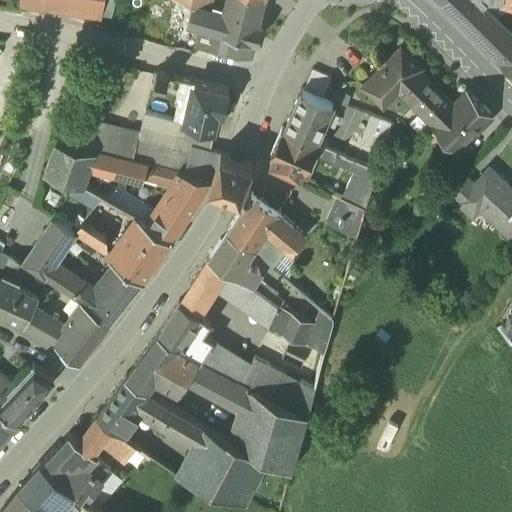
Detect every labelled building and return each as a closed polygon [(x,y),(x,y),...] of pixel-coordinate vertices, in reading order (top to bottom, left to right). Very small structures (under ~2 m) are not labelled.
[(79,0),(21,0),(22,3),(78,11),(79,0)] [(101,0),(79,0),(78,11),(99,15),(101,0)] [(208,4),(194,0),(187,23),(198,26),(199,22),(202,22),(208,4)] [(262,0),(217,0),(216,7),(227,10),(258,19),(262,0)] [(511,35),(482,6),(486,1),(500,3),(500,0),(441,0),(511,68),(511,35)] [(216,7),(208,4),(202,22),(202,23),(221,29),(222,28),(227,10),(216,7)] [(258,19),(227,10),(222,28),(256,39),(261,20),(258,19)] [(256,39),(222,28),(221,29),(202,23),(195,43),(232,54),(252,54),(256,39)] [(453,102),(418,68),(421,64),(402,45),(363,85),(383,104),(399,87),(434,122),(432,124),(456,148),(474,128),(477,130),(493,114),(467,88),(453,102)] [(331,75),(312,68),(305,87),(324,94),(331,75)] [(168,73),(156,70),(153,81),(162,84),(165,85),(168,73)] [(194,79),(174,74),(170,91),(190,95),(194,79)] [(228,87),(194,79),(190,95),(186,115),(185,119),(210,125),(214,127),(218,109),(223,110),(224,104),(228,103),(230,96),(227,93),(228,87)] [(301,86),(284,125),(315,139),(318,132),(324,119),(329,108),(333,99),(305,87),(301,86)] [(182,114),(182,108),(147,100),(145,109),(185,119),(186,115),(182,114)] [(338,112),(329,108),(324,119),(334,123),(338,112)] [(181,168),(193,171),(203,145),(210,125),(185,119),(145,109),(140,128),(137,140),(151,143),(147,159),(181,168)] [(391,118),(371,111),(363,135),(384,142),(391,118)] [(140,128),(90,116),(81,142),(94,146),(132,155),(137,140),(140,128)] [(284,125),(282,124),(271,150),(274,151),(304,164),(311,167),(319,151),(322,142),(315,139),(284,125)] [(327,135),(318,132),(315,139),(322,142),(324,143),(327,135)] [(81,142),(56,136),(44,167),(77,179),(82,181),(82,179),(88,164),(94,146),(81,142)] [(151,143),(137,140),(132,155),(147,159),(151,143)] [(324,143),(322,142),(319,151),(333,158),(337,149),(324,143)] [(210,175),(211,175),(219,151),(203,145),(193,171),(210,175)] [(132,155),(94,146),(88,164),(142,177),(144,172),(147,159),(132,155)] [(236,155),(220,149),(219,151),(211,175),(208,182),(224,188),(239,194),(240,198),(244,201),(251,191),(244,186),(251,161),(236,155)] [(352,156),(337,149),(333,158),(348,164),(352,156)] [(304,164),(274,151),(270,161),(299,174),(304,164)] [(376,167),(352,156),(348,164),(354,167),(342,193),(365,204),(376,167)] [(181,168),(147,159),(144,172),(174,180),(181,168)] [(443,192),(446,189),(459,176),(446,164),(431,180),(443,192)] [(511,232),(511,187),(489,167),(474,183),(458,200),(472,213),(479,206),(510,235),(511,232)] [(193,171),(181,168),(174,180),(150,217),(149,218),(172,234),(210,175),(193,171)] [(459,176),(446,189),(458,200),(474,183),(462,172),(459,176)] [(103,191),(82,179),(82,181),(77,179),(70,189),(93,204),(103,191)] [(244,201),(226,227),(253,244),(274,266),(289,247),(303,232),(294,222),(283,213),(251,191),(244,201)] [(357,231),(365,204),(342,193),(337,191),(326,216),(357,231)] [(83,276),(55,258),(75,229),(73,228),(41,206),(9,252),(21,258),(61,285),(75,295),(82,299),(96,282),(83,276)] [(117,229),(89,208),(83,217),(110,237),(117,229)] [(150,217),(138,211),(109,251),(116,256),(125,262),(143,275),(172,234),(149,218),(150,217)] [(80,218),(73,228),(75,229),(83,219),(80,218)] [(106,235),(83,219),(75,229),(104,249),(106,246),(106,235)] [(9,229),(0,224),(0,239),(2,241),(3,241),(9,229)] [(226,227),(208,254),(229,267),(251,283),(259,272),(259,270),(258,268),(257,266),(257,265),(255,264),(255,265),(247,260),(249,256),(246,254),(253,244),(226,227)] [(0,266),(2,267),(9,252),(0,247),(0,266)] [(208,254),(179,299),(199,312),(213,290),(229,267),(208,254)] [(116,256),(108,266),(117,273),(125,262),(116,256)] [(117,273),(108,266),(96,282),(82,299),(107,319),(143,275),(125,262),(117,273)] [(277,301),(251,283),(229,267),(213,290),(254,318),(268,323),(277,301)] [(38,294),(0,275),(0,310),(23,321),(32,305),(38,294)] [(75,295),(61,285),(56,292),(58,296),(69,304),(70,302),(75,295)] [(75,295),(70,302),(77,307),(82,299),(75,295)] [(64,324),(54,339),(60,344),(78,357),(108,319),(82,299),(77,307),(64,324)] [(179,299),(158,330),(179,342),(191,323),(199,312),(179,299)] [(311,317),(277,301),(268,323),(301,338),(309,321),(311,317)] [(64,324),(32,305),(23,321),(54,339),(64,324)] [(210,320),(199,312),(191,323),(203,330),(210,320)] [(313,323),(309,321),(301,338),(306,340),(313,323)] [(203,330),(191,323),(179,342),(177,346),(199,357),(212,336),(210,335),(203,330)] [(158,330),(125,373),(146,386),(153,372),(179,388),(187,373),(197,379),(206,361),(199,357),(177,346),(179,342),(158,330)] [(249,360),(212,336),(199,357),(206,361),(240,379),(249,360)] [(284,369),(253,355),(256,348),(255,348),(249,360),(240,379),(250,384),(250,382),(272,393),(284,369)] [(240,379),(206,361),(197,379),(243,403),(228,433),(249,444),(248,444),(267,454),(266,456),(290,468),(305,410),(272,393),(250,382),(250,384),(240,379)] [(14,384),(0,397),(0,406),(17,417),(53,376),(33,364),(14,384)] [(286,365),(284,369),(272,393),(305,410),(313,378),(286,365)] [(0,372),(0,397),(14,384),(0,372)] [(125,373),(96,412),(116,426),(117,424),(124,414),(131,419),(141,406),(163,419),(174,405),(146,386),(125,373)] [(203,421),(174,405),(163,419),(195,437),(203,421)] [(0,437),(17,417),(0,406),(0,437)] [(96,412),(78,436),(83,441),(82,441),(87,445),(92,449),(101,436),(101,438),(101,439),(122,455),(134,439),(117,424),(116,426),(96,412)] [(195,437),(178,471),(206,481),(206,482),(245,497),(266,456),(267,454),(248,444),(249,444),(228,433),(227,434),(227,433),(203,421),(195,437)] [(77,438),(69,431),(59,442),(77,457),(87,445),(82,441),(83,441),(78,436),(77,438)] [(59,442),(42,460),(85,497),(88,493),(99,480),(101,478),(85,464),(95,452),(92,449),(87,445),(77,457),(59,442)] [(95,452),(85,464),(101,478),(111,466),(95,452)] [(42,460),(20,484),(41,500),(50,490),(78,510),(80,511),(113,511),(114,511),(88,499),(85,497),(42,460)] [(111,491),(99,480),(88,493),(101,503),(111,491)] [(20,484),(0,507),(0,511),(51,511),(53,510),(41,500),(20,484)]
